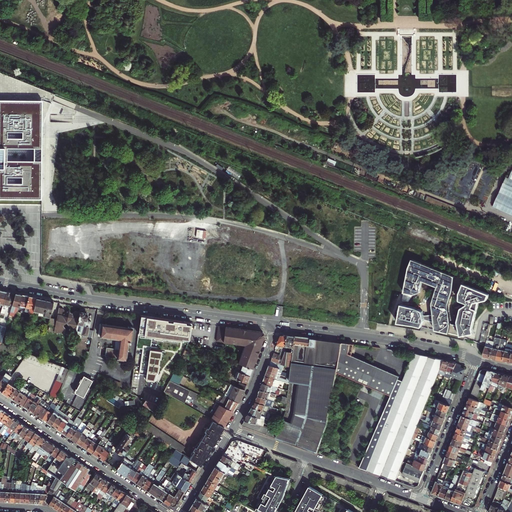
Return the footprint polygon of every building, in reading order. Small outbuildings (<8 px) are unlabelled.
[(43,127),(55,94),(0,72),(0,197),(41,198),(43,127)] [(511,162),(504,177),(501,176),(488,205),(511,215),(511,162)] [(426,194),(424,199),(482,221),(483,217),(426,194)] [(134,252),(156,252),(156,237),(134,237),(134,252)] [(134,272),(150,272),(150,264),(144,264),(144,263),(153,263),(152,257),(134,257),(134,272)] [(396,323),(407,324),(422,328),(429,329),(435,331),(454,335),(467,334),(471,334),(469,329),(475,302),(483,300),(485,294),(459,284),(455,293),(455,307),(461,309),(461,310),(453,314),(451,322),(449,322),(446,303),(449,293),(450,290),(451,276),(431,268),(408,259),(405,268),(402,291),(412,293),(418,291),(419,290),(420,282),(434,285),(434,287),(428,296),(419,308),(413,306),(399,302),(396,323)] [(8,308),(11,308),(15,293),(12,292),(7,291),(3,303),(3,305),(2,307),(2,309),(1,312),(5,313),(6,309),(8,310),(8,308)] [(15,293),(11,308),(9,314),(16,316),(17,315),(18,312),(19,307),(19,305),(22,294),(20,294),(15,293)] [(22,294),(19,305),(26,307),(29,296),(25,295),(22,294)] [(34,310),(36,297),(33,297),(29,296),(26,307),(26,309),(25,309),(29,310),(29,312),(33,313),(34,310)] [(50,317),(53,301),(44,299),(36,297),(34,310),(39,311),(45,312),(44,315),(50,317)] [(63,308),(59,307),(57,319),(55,326),(66,328),(63,324),(67,322),(72,329),(76,330),(80,312),(76,311),(72,314),(69,310),(67,311),(66,312),(63,308)] [(83,313),(80,312),(76,330),(76,332),(83,334),(82,335),(88,336),(92,337),(94,330),(89,329),(91,320),(87,320),(88,315),(85,314),(86,313),(83,313)] [(189,338),(191,322),(166,319),(141,315),(137,348),(143,349),(139,374),(147,375),(146,380),(156,381),(160,365),(159,365),(160,358),(161,359),(162,351),(150,350),(152,336),(154,336),(154,337),(163,339),(163,337),(188,341),(189,338)] [(54,318),(50,317),(49,324),(55,326),(57,319),(54,318)] [(485,323),(480,343),(486,345),(491,324),(485,323)] [(131,341),(133,327),(128,326),(128,327),(114,325),(102,324),(100,324),(98,335),(101,336),(120,339),(120,342),(119,347),(119,349),(106,347),(105,356),(128,359),(129,350),(128,350),(129,341),(130,342),(130,340),(131,341)] [(243,365),(253,368),(265,335),(263,332),(221,326),(218,326),(217,341),(243,345),(244,344),(244,343),(247,343),(249,345),(248,347),(247,347),(245,348),(240,363),(243,365)] [(285,351),(287,348),(288,335),(287,335),(283,335),(280,337),(276,348),(278,349),(278,348),(282,349),(280,355),(274,353),(271,361),(281,364),(285,351)] [(285,351),(281,364),(284,364),(288,366),(292,367),(296,336),(293,336),(288,335),(287,348),(291,348),(291,350),(289,350),(288,352),(285,351)] [(362,469),(367,470),(388,478),(396,481),(399,473),(403,461),(404,460),(410,444),(412,439),(413,438),(415,432),(417,427),(420,421),(421,418),(422,415),(424,409),(426,406),(429,397),(430,394),(436,380),(437,377),(444,360),(415,353),(403,381),(399,379),(400,376),(392,372),(360,359),(352,355),(352,353),(353,346),(354,344),(348,343),(319,340),(296,336),(292,367),(290,377),(290,383),(288,398),(287,405),(286,412),(279,431),(276,438),(312,451),(317,453),(327,424),(337,372),(392,395),(360,468),(362,469)] [(488,337),(486,346),(484,356),(488,357),(490,358),(494,344),(495,341),(489,339),(490,337),(488,337)] [(497,359),(501,338),(498,338),(496,344),(494,344),(490,358),(494,359),(497,359)] [(508,340),(501,338),(497,359),(501,360),(503,361),(507,342),(508,340)] [(510,343),(507,342),(503,361),(508,362),(510,362),(511,352),(511,340),(511,341),(510,343)] [(23,360),(59,373),(50,395),(56,398),(69,369),(68,368),(27,353),(23,360)] [(447,371),(450,361),(448,361),(444,360),(437,377),(440,379),(442,375),(444,376),(447,371)] [(281,364),(271,361),(270,365),(268,371),(281,375),(282,371),(283,369),(282,368),(284,364),(281,364)] [(454,362),(450,361),(447,371),(448,371),(446,377),(450,379),(452,375),(456,363),(457,363),(454,362)] [(456,363),(452,375),(461,379),(463,373),(465,369),(460,367),(461,365),(456,363)] [(251,373),(253,368),(243,365),(240,372),(250,376),(251,373)] [(75,371),(69,369),(56,398),(60,400),(62,401),(75,371)] [(238,379),(247,383),(249,379),(250,376),(240,372),(237,370),(235,376),(234,378),(238,379)] [(487,375),(484,383),(482,386),(481,389),(485,390),(486,387),(489,388),(496,372),(494,372),(489,370),(487,375)] [(175,371),(171,380),(179,384),(183,375),(175,371)] [(267,373),(266,376),(279,380),(280,378),(281,375),(268,371),(267,373)] [(496,372),(489,388),(489,390),(493,392),(495,387),(498,388),(504,374),(500,373),(496,372)] [(11,377),(6,373),(3,377),(0,381),(0,389),(2,391),(8,382),(11,377)] [(99,373),(96,379),(102,382),(107,384),(119,389),(122,383),(99,373)] [(487,375),(480,373),(478,376),(477,380),(484,383),(487,375)] [(498,388),(497,391),(504,394),(506,386),(511,375),(508,375),(504,374),(498,388)] [(92,380),(85,376),(84,379),(81,378),(79,383),(80,383),(77,388),(76,388),(74,391),(76,392),(76,393),(83,397),(92,380)] [(279,380),(266,376),(265,379),(263,383),(276,387),(278,388),(279,384),(277,384),(278,382),(280,382),(281,382),(281,381),(279,380)] [(170,380),(164,392),(185,404),(192,390),(170,380)] [(9,396),(15,387),(8,382),(2,391),(7,395),(9,396)] [(276,387),(263,383),(262,386),(261,389),(276,394),(279,395),(280,391),(277,390),(275,390),(276,387)] [(242,395),(245,390),(238,387),(234,386),(231,384),(227,392),(226,393),(224,396),(228,398),(238,402),(242,395)] [(21,387),(13,399),(15,401),(18,402),(26,389),(25,388),(24,387),(25,386),(23,385),(21,387)] [(11,398),(13,399),(21,387),(20,386),(19,388),(16,386),(15,387),(9,396),(11,398)] [(31,393),(26,389),(18,402),(21,404),(23,405),(31,393)] [(260,392),(259,395),(268,399),(269,396),(275,398),(276,394),(261,389),(260,392)] [(443,396),(452,400),(454,397),(455,393),(446,389),(443,396)] [(31,392),(31,393),(23,405),(25,407),(27,409),(36,395),(31,392)] [(32,412),(41,399),(42,398),(37,394),(36,395),(27,409),(30,410),(32,412)] [(268,399),(259,395),(258,398),(256,402),(271,407),(272,402),(274,402),(275,401),(274,401),(268,399)] [(222,405),(225,407),(233,411),(236,406),(238,402),(228,398),(224,396),(223,399),(222,398),(221,399),(220,400),(221,400),(219,404),(222,405)] [(452,400),(443,396),(441,402),(450,405),(452,402),(452,400)] [(450,405),(441,402),(431,398),(429,404),(439,408),(448,412),(449,408),(450,405)] [(467,404),(477,407),(480,409),(488,412),(489,410),(483,407),(484,404),(483,403),(477,401),(470,398),(468,401),(467,404)] [(37,415),(46,402),(41,399),(32,412),(34,413),(37,415)] [(153,411),(157,404),(145,399),(143,404),(153,411)] [(42,418),(50,405),(46,402),(37,415),(40,417),(42,418)] [(271,407),(256,402),(255,404),(253,407),(268,412),(269,409),(277,412),(278,409),(273,407),(271,407)] [(52,403),(50,405),(42,418),(45,420),(46,421),(57,406),(52,403)] [(511,407),(507,406),(500,403),(499,406),(495,405),(494,407),(496,408),(511,414),(511,412),(511,407)] [(477,407),(467,404),(466,405),(465,409),(478,414),(479,415),(480,413),(479,413),(479,411),(476,409),(477,407)] [(233,411),(225,407),(222,405),(213,420),(224,426),(229,419),(233,411)] [(57,406),(46,421),(49,423),(51,425),(60,412),(57,410),(58,409),(59,407),(57,406)] [(448,412),(439,408),(437,410),(436,410),(436,409),(433,408),(428,407),(426,406),(424,409),(446,418),(447,414),(448,412)] [(268,412),(253,407),(251,410),(249,414),(265,419),(268,412)] [(496,408),(494,414),(509,420),(511,416),(511,414),(496,408)] [(446,418),(424,409),(422,415),(425,416),(426,416),(427,413),(431,415),(430,418),(443,423),(445,420),(446,418)] [(464,412),(463,415),(475,420),(478,414),(465,409),(464,412)] [(56,428),(65,415),(62,414),(63,412),(60,410),(60,412),(51,425),(54,426),(56,428)] [(5,423),(10,415),(9,414),(5,411),(0,419),(0,425),(2,421),(5,423)] [(498,420),(498,422),(507,426),(509,421),(509,420),(494,414),(488,412),(487,414),(493,417),(493,418),(498,420)] [(67,417),(65,415),(56,428),(59,430),(61,431),(69,418),(72,414),(69,413),(68,415),(67,417)] [(265,419),(249,414),(247,417),(245,420),(249,421),(253,423),(257,424),(261,425),(263,426),(265,419)] [(13,416),(10,415),(5,423),(1,427),(0,429),(0,433),(1,433),(4,428),(7,430),(15,418),(13,416)] [(475,420),(463,415),(462,418),(460,421),(465,423),(465,422),(469,424),(469,425),(478,428),(478,427),(479,427),(479,426),(475,424),(477,421),(475,420)] [(78,416),(74,421),(65,434),(68,436),(71,438),(82,421),(83,420),(78,416)] [(14,429),(19,421),(18,420),(15,418),(7,430),(6,431),(4,433),(7,435),(9,432),(11,434),(14,429)] [(65,434),(74,421),(69,418),(61,431),(63,433),(65,434)] [(443,423),(430,418),(429,421),(425,420),(424,419),(421,418),(420,421),(423,422),(441,429),(443,425),(443,423)] [(193,452),(190,458),(190,459),(200,465),(215,442),(224,426),(213,420),(209,426),(208,425),(203,432),(205,433),(197,445),(196,444),(192,451),(193,452)] [(22,423),(19,421),(14,429),(11,434),(12,434),(12,437),(15,437),(18,432),(24,424),(22,423)] [(76,441),(85,427),(87,425),(82,421),(71,438),(74,440),(76,441)] [(465,423),(460,421),(459,423),(458,427),(472,432),(474,428),(477,429),(476,430),(480,432),(481,430),(481,429),(478,428),(469,425),(469,424),(465,422),(465,423)] [(153,434),(159,437),(164,441),(167,443),(169,445),(170,445),(175,449),(181,452),(185,447),(147,422),(144,428),(153,434)] [(431,429),(430,432),(439,435),(440,431),(441,429),(423,422),(422,425),(431,429)] [(489,426),(493,427),(505,432),(506,429),(507,426),(498,422),(497,424),(495,423),(491,422),(489,426)] [(28,427),(24,424),(18,432),(15,437),(15,438),(20,441),(29,428),(28,427)] [(87,425),(85,427),(76,441),(79,444),(81,445),(92,429),(87,425)] [(457,428),(456,432),(468,437),(469,435),(478,438),(479,435),(472,432),(458,427),(457,428)] [(505,432),(493,427),(492,429),(491,428),(490,431),(488,431),(488,432),(502,438),(504,434),(505,432)] [(32,430),(29,428),(20,441),(17,446),(19,448),(23,443),(25,445),(35,431),(32,430)] [(84,447),(86,448),(94,436),(95,435),(93,433),(94,431),(95,431),(94,430),(92,429),(81,445),(84,447)] [(97,438),(94,436),(86,448),(89,450),(92,453),(104,436),(106,432),(104,430),(103,432),(102,432),(100,436),(99,435),(97,438)] [(502,438),(488,432),(486,436),(482,435),(484,431),(481,430),(480,432),(479,435),(483,437),(500,444),(501,440),(502,438)] [(35,431),(25,445),(24,447),(28,449),(29,448),(30,449),(40,435),(38,434),(35,431)] [(429,434),(424,432),(423,432),(422,432),(421,435),(423,435),(436,441),(438,437),(439,435),(430,432),(430,431),(429,434)] [(413,438),(419,441),(421,435),(419,434),(415,432),(413,438)] [(455,434),(453,438),(466,443),(467,444),(468,442),(467,442),(468,437),(456,432),(455,434)] [(116,449),(117,450),(120,452),(122,451),(124,452),(126,450),(129,446),(131,442),(130,442),(131,440),(130,439),(131,438),(130,436),(127,434),(126,434),(116,449)] [(43,437),(40,435),(30,449),(29,451),(31,453),(34,449),(37,451),(45,438),(43,437)] [(420,441),(421,441),(434,447),(435,443),(436,441),(423,435),(420,441)] [(104,436),(92,453),(95,455),(98,456),(109,439),(104,436)] [(500,444),(483,437),(482,438),(483,439),(483,440),(489,442),(488,445),(498,449),(499,446),(500,444)] [(45,438),(37,451),(36,452),(42,455),(42,454),(50,442),(48,440),(45,438)] [(110,438),(109,439),(98,456),(100,458),(103,460),(112,448),(109,446),(111,442),(110,441),(110,440),(111,439),(110,438)] [(452,441),(451,444),(472,452),(473,451),(473,450),(470,448),(470,450),(467,448),(465,448),(466,443),(453,438),(452,441)] [(233,441),(224,455),(231,459),(237,462),(245,450),(261,456),(264,450),(264,449),(237,440),(233,441)] [(434,447),(421,441),(420,444),(421,444),(420,448),(422,449),(432,453),(433,449),(434,447)] [(45,453),(48,456),(55,445),(54,444),(50,442),(42,454),(44,455),(45,453)] [(498,449),(488,445),(481,443),(479,447),(475,445),(474,446),(474,447),(483,450),(495,455),(497,451),(498,449)] [(472,452),(451,444),(450,447),(449,450),(453,452),(458,454),(459,450),(460,451),(464,453),(465,453),(471,455),(472,453),(472,452)] [(55,445),(48,456),(46,459),(50,461),(49,463),(51,464),(53,461),(61,449),(59,448),(55,445)] [(65,452),(61,449),(53,461),(56,463),(59,459),(63,461),(58,468),(64,472),(74,458),(75,457),(71,455),(70,455),(69,455),(65,452)] [(175,449),(167,461),(169,463),(172,465),(177,468),(181,462),(186,465),(189,461),(190,459),(190,458),(181,453),(181,452),(175,449)] [(417,454),(419,454),(429,458),(431,455),(432,453),(422,449),(422,451),(418,449),(417,452),(415,452),(415,453),(417,454)] [(453,452),(449,450),(448,453),(446,456),(457,460),(466,464),(467,464),(468,462),(463,460),(463,459),(458,458),(456,458),(458,454),(453,452)] [(495,455),(483,450),(481,454),(473,451),(472,452),(472,453),(493,461),(494,457),(495,455)] [(429,458),(419,454),(418,459),(417,459),(416,460),(427,464),(429,460),(429,458)] [(223,458),(221,460),(237,470),(241,465),(237,462),(231,459),(225,455),(224,455),(223,458)] [(444,462),(451,465),(456,467),(456,465),(455,465),(457,460),(446,456),(445,459),(444,462)] [(64,472),(60,479),(63,481),(67,484),(71,487),(75,490),(87,472),(89,468),(79,461),(74,458),(64,472)] [(126,475),(134,462),(133,461),(132,463),(124,458),(116,469),(121,472),(126,475)] [(129,477),(131,479),(142,463),(136,459),(134,462),(126,475),(129,477)] [(233,476),(237,470),(221,460),(220,463),(217,467),(226,472),(233,476)] [(408,461),(407,463),(425,470),(426,466),(427,464),(416,460),(415,460),(414,463),(408,461)] [(425,470),(407,463),(403,461),(399,473),(407,476),(406,478),(407,478),(408,477),(420,482),(423,474),(425,470)] [(182,476),(191,481),(194,476),(197,471),(193,469),(186,465),(181,462),(177,468),(175,471),(178,473),(183,466),(187,469),(182,476)] [(442,468),(449,471),(451,465),(444,462),(443,464),(442,468)] [(142,463),(131,479),(134,481),(136,482),(147,467),(144,465),(144,464),(142,463)] [(147,467),(136,482),(139,484),(141,486),(149,474),(153,469),(154,467),(149,463),(147,467)] [(162,469),(147,490),(152,493),(155,495),(158,497),(165,486),(167,483),(169,481),(166,479),(163,484),(163,483),(161,485),(159,484),(158,486),(156,485),(156,484),(158,481),(159,480),(165,472),(167,473),(172,465),(169,463),(168,465),(165,464),(162,469)] [(214,472),(210,479),(219,484),(226,472),(217,467),(214,472)] [(145,488),(147,490),(162,469),(159,468),(157,471),(155,470),(155,471),(152,476),(149,474),(141,486),(145,488)] [(474,498),(484,472),(475,468),(473,474),(465,494),(467,495),(474,498)] [(464,470),(457,487),(452,501),(457,503),(461,504),(465,494),(473,474),(465,470),(464,470)] [(169,481),(171,482),(175,477),(179,480),(176,485),(180,488),(185,491),(188,485),(191,481),(182,476),(178,473),(175,471),(170,478),(169,481)] [(90,474),(87,472),(75,490),(80,493),(81,494),(83,492),(86,487),(83,485),(91,474),(90,474)] [(86,486),(92,491),(102,477),(100,475),(96,473),(86,486)] [(511,476),(504,474),(504,476),(502,480),(511,483),(511,476)] [(452,501),(457,487),(455,486),(459,476),(455,475),(451,484),(446,498),(450,500),(452,501)] [(56,476),(55,479),(52,484),(48,492),(54,495),(58,489),(61,484),(63,481),(60,479),(56,476)] [(263,503),(257,511),(275,511),(284,497),(287,488),(289,482),(291,479),(278,476),(277,477),(275,481),(273,485),(265,498),(263,503)] [(105,479),(102,477),(92,491),(97,495),(107,480),(105,479)] [(437,482),(436,481),(435,484),(432,493),(439,496),(445,481),(439,478),(437,482)] [(206,485),(215,490),(219,484),(210,479),(208,481),(206,485)] [(103,495),(111,483),(109,482),(107,480),(97,495),(96,497),(100,499),(102,496),(103,495)] [(445,481),(439,496),(443,497),(446,498),(451,484),(446,482),(447,481),(445,480),(445,481)] [(501,482),(500,485),(510,489),(511,490),(511,483),(502,480),(501,482)] [(165,486),(158,497),(160,499),(163,501),(168,492),(174,484),(171,482),(169,481),(167,483),(170,485),(168,488),(165,486)] [(42,488),(41,493),(38,503),(41,504),(42,504),(47,494),(48,492),(52,484),(49,482),(47,485),(44,484),(43,486),(42,488)] [(105,498),(107,499),(116,486),(114,485),(111,483),(103,495),(102,496),(105,498)] [(269,483),(261,496),(265,498),(273,485),(269,483)] [(205,488),(202,492),(211,497),(215,490),(206,485),(205,488)] [(116,486),(107,499),(106,501),(108,503),(110,500),(113,502),(121,490),(119,488),(116,486)] [(323,496),(324,495),(310,486),(309,488),(295,511),(314,511),(315,511),(316,509),(323,496)] [(180,488),(175,496),(169,505),(172,507),(176,506),(181,498),(185,491),(180,488)] [(58,489),(54,495),(48,504),(51,506),(52,507),(60,495),(62,492),(58,489)] [(505,511),(508,506),(505,505),(507,500),(511,502),(511,499),(511,490),(510,489),(508,493),(504,499),(503,502),(497,511),(505,511)] [(125,492),(121,490),(113,502),(112,504),(117,507),(126,493),(125,492)] [(213,498),(218,501),(222,495),(215,490),(211,497),(213,498)] [(168,504),(174,496),(168,492),(163,501),(167,503),(168,504)] [(211,497),(202,492),(201,494),(198,498),(209,504),(213,498),(211,497)] [(496,496),(494,500),(497,502),(498,501),(501,502),(502,501),(503,499),(504,499),(508,493),(505,492),(504,495),(502,498),(496,496)] [(64,499),(56,510),(59,511),(60,511),(71,497),(72,495),(70,493),(65,500),(64,499)] [(130,496),(126,493),(117,507),(123,511),(126,507),(130,501),(133,498),(130,496)] [(51,497),(47,494),(42,504),(45,504),(47,504),(51,497)] [(65,497),(60,495),(52,507),(55,509),(56,510),(64,499),(65,497)] [(327,498),(323,496),(316,509),(320,511),(327,498)] [(66,511),(74,500),(75,499),(71,497),(60,511),(66,511)] [(209,504),(198,498),(197,500),(194,504),(203,510),(206,511),(210,505),(209,504)] [(74,500),(66,511),(72,511),(76,506),(78,503),(74,500)] [(497,502),(494,500),(489,511),(497,511),(503,502),(502,501),(501,502),(500,504),(497,502)]
